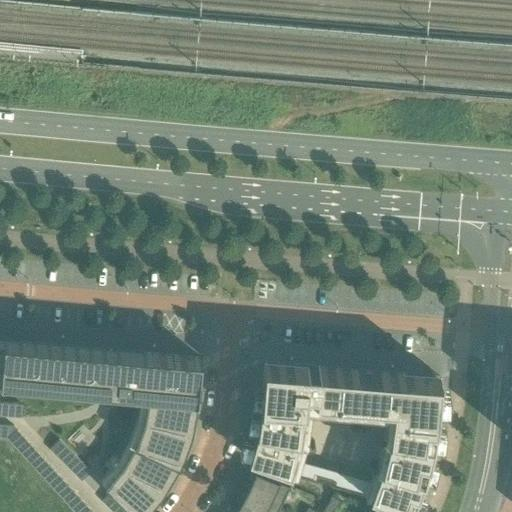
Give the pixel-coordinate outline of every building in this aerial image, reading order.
[(198,390),(199,376),(201,360),(201,357),(143,352),(142,359),(119,357),(118,357),(117,357),(112,357),(92,355),(33,349),(33,353),(5,350),(5,347),(0,346),(0,379),(43,384),(65,386),(99,389),(100,389),(115,390),(115,387),(128,388),(128,384),(194,390),(198,390)] [(249,455),(248,458),(291,473),(291,472),(291,471),(291,470),(300,439),(302,423),(305,405),(306,400),(306,388),(307,388),(316,389),(315,396),(347,399),(392,403),(390,421),(388,433),(384,450),(381,464),(370,495),(369,496),(389,504),(407,511),(411,511),(424,477),(433,440),(435,424),(438,405),(440,377),(397,373),(380,372),(357,370),(320,367),(264,362),(262,385),(261,399),(261,401),(259,413),(256,429),(253,441),(249,455)] [(131,511),(135,511),(140,507),(144,502),(146,504),(149,506),(149,507),(150,508),(162,493),(165,488),(164,488),(162,491),(159,489),(157,487),(160,482),(163,476),(165,476),(166,477),(169,479),(168,479),(169,479),(168,480),(170,480),(179,464),(181,459),(180,458),(179,462),(176,461),(174,460),(173,459),(174,456),(178,446),(180,447),(183,448),(183,449),(184,450),(191,431),(192,426),(191,426),(190,430),(185,428),(184,428),(186,419),(186,415),(190,415),(192,416),(193,416),(193,417),(194,417),(197,398),(197,397),(148,392),(143,419),(134,444),(122,465),(104,485),(110,491),(131,511)] [(0,415),(21,417),(22,404),(0,401),(0,415)] [(92,511),(16,429),(13,425),(0,423),(0,436),(7,438),(75,511),(92,511)] [(81,480),(90,471),(73,453),(59,439),(50,448),(81,480)] [(15,448),(3,459),(9,465),(21,454),(15,448)] [(0,461),(0,502),(3,506),(27,484),(9,465),(3,459),(0,461)] [(31,465),(24,471),(32,479),(39,473),(31,465)] [(255,470),(246,490),(279,506),(289,484),(255,470)] [(246,490),(236,508),(243,511),(275,511),(279,506),(246,490)] [(113,511),(131,511),(110,491),(103,499),(101,500),(113,511)] [(57,494),(51,500),(58,508),(65,502),(57,494)] [(332,496),(325,507),(333,511),(339,501),(332,496)]
